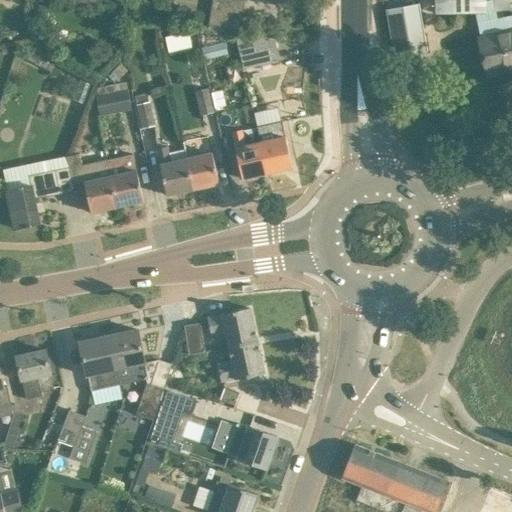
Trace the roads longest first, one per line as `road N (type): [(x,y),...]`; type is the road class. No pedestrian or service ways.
road 1 (unclassified): [(414,433),(469,299),(487,270),(511,255)]
road 2 (tertiary): [(323,223),(137,268)]
road 3 (tertiary): [(137,268),(192,273),(326,258)]
road 4 (unclassified): [(351,11),(354,183)]
road 5 (unclassified): [(389,178),(351,11)]
road 6 (tertiary): [(0,294),(137,268)]
road 7 (secondary): [(339,405),(370,367),(394,292)]
